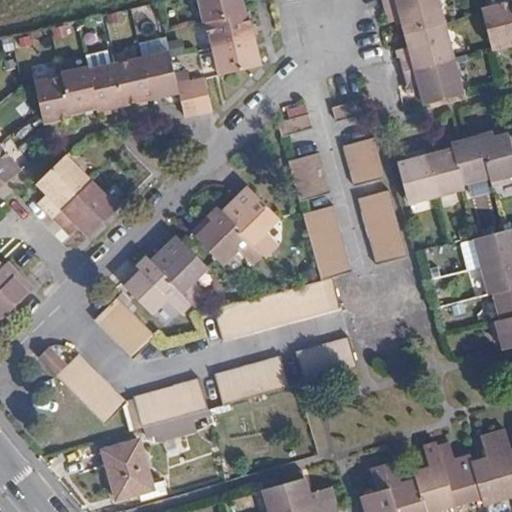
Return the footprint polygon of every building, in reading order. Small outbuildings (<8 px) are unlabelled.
[(249,10),(246,0),(200,0),(205,20),(210,19),(249,10)] [(403,20),(406,34),(445,23),(438,0),(397,0),(386,3),(391,22),(403,20)] [(511,3),(483,9),(493,49),(511,44),(511,3)] [(252,9),(249,10),(210,19),(217,47),(259,38),(252,9)] [(405,72),(455,60),(445,23),(406,34),(409,48),(399,50),(405,72)] [(223,74),(264,64),(259,38),(217,47),(223,74)] [(187,116),(202,113),(195,81),(180,84),(172,51),(145,57),(154,97),(181,91),(187,116)] [(127,104),(154,97),(145,57),(119,63),(127,104)] [(428,106),(465,96),(455,60),(405,72),(411,94),(423,91),(428,106)] [(100,110),(127,104),(119,63),(92,69),(100,107),(100,110)] [(74,113),(100,107),(92,69),(91,66),(65,72),(65,75),(74,113)] [(74,116),(74,113),(65,75),(36,82),(45,123),(74,116)] [(195,81),(202,113),(216,111),(209,78),(195,81)] [(367,115),(364,100),(334,107),(337,122),(367,115)] [(287,109),(289,120),(308,115),(305,105),(287,109)] [(308,115),(289,120),(277,122),(280,138),(312,130),(308,115)] [(492,133),(478,136),(489,175),(492,186),(511,181),(509,176),(511,174),(511,149),(508,134),(494,138),(492,133)] [(489,175),(478,136),(450,143),(452,150),(462,183),(489,175)] [(343,145),(347,160),(378,152),(374,137),(343,145)] [(1,146),(0,146),(0,188),(21,171),(1,146)] [(437,195),(425,156),(424,150),(410,155),(411,160),(397,164),(409,203),(437,195)] [(462,183),(452,150),(425,156),(437,195),(463,189),(462,183)] [(318,152),(291,159),(295,173),(322,166),(318,152)] [(347,160),(351,173),(382,165),(378,152),(347,160)] [(91,236),(119,208),(67,155),(39,182),(49,193),(42,201),(73,233),(82,225),(91,236)] [(382,165),(351,173),(355,188),(386,180),(382,165)] [(322,166),(295,173),(299,186),(326,180),(322,166)] [(326,180),(299,186),(303,201),(330,194),(326,180)] [(248,187),(221,211),(264,251),(268,256),(279,246),(266,232),(280,218),(248,187)] [(358,199),(361,212),(394,204),(390,191),(358,199)] [(361,212),(364,225),(397,217),(394,204),(361,212)] [(264,251),(221,211),(216,206),(191,233),(222,263),(237,249),(251,263),(264,251)] [(333,206),(306,213),(310,227),(337,220),(333,206)] [(310,227),(306,213),(302,214),(305,228),(310,227)] [(364,225),(368,240),(400,231),(397,217),(364,225)] [(337,220),(310,227),(313,239),(340,233),(337,220)] [(511,229),(473,240),(482,269),(511,261),(511,229)] [(368,240),(372,253),(404,245),(400,231),(368,240)] [(340,233),(313,239),(316,252),(317,254),(345,247),(340,233)] [(176,236),(150,261),(194,302),(200,307),(210,296),(194,282),(208,267),(176,236)] [(313,239),(309,240),(313,255),(317,254),(316,252),(313,239)] [(372,253),(374,261),(406,252),(404,245),(372,253)] [(345,247),(317,254),(320,266),(348,259),(345,247)] [(406,252),(374,261),(374,264),(406,256),(406,252)] [(194,302),(150,261),(146,256),(119,283),(149,314),(163,301),(180,316),(194,302)] [(348,259),(320,266),(322,276),(351,268),(348,259)] [(511,261),(482,269),(489,294),(493,293),(511,288),(511,261)] [(0,316),(1,318),(32,289),(9,264),(2,269),(0,271),(0,316)] [(322,276),(320,266),(316,267),(320,281),(333,277),(352,271),(351,268),(322,276)] [(223,301),(235,292),(223,276),(211,285),(223,301)] [(333,277),(320,281),(328,311),(341,307),(333,277)] [(328,311),(320,281),(306,284),(315,315),(328,311)] [(315,315),(306,284),(292,289),(301,319),(315,315)] [(511,288),(493,293),(500,321),(511,317),(511,288)] [(301,319),(292,289),(279,293),(288,322),(301,319)] [(288,322),(279,293),(265,297),(273,326),(288,322)] [(105,326),(127,306),(118,296),(96,317),(105,326)] [(273,326),(265,297),(252,300),(260,330),(273,326)] [(252,300),(240,304),(248,333),(260,330),(252,300)] [(240,304),(226,308),(234,337),(248,333),(240,304)] [(137,317),(127,306),(105,326),(115,337),(137,317)] [(234,337),(226,308),(214,311),(221,341),(234,337)] [(146,326),(137,317),(115,337),(124,347),(146,326)] [(511,317),(500,321),(492,323),(497,340),(501,339),(504,350),(511,347),(511,317)] [(157,337),(146,326),(124,347),(134,358),(157,337)] [(349,336),(336,340),(345,372),(357,368),(355,358),(349,336)] [(345,372),(336,340),(323,344),(331,376),(345,372)] [(331,376),(323,344),(308,348),(317,380),(331,376)] [(55,375),(65,365),(48,346),(37,356),(55,375)] [(317,380),(308,348),(296,351),(305,384),(317,380)] [(79,353),(65,365),(55,375),(64,385),(88,363),(79,353)] [(278,391),(291,388),(282,355),(269,359),(278,391)] [(266,395),(278,391),(269,359),(256,363),(266,395)] [(107,383),(88,363),(64,385),(85,406),(107,383)] [(250,399),(266,395),(256,363),(241,367),(250,399)] [(237,403),(250,399),(241,367),(230,370),(237,403)] [(217,374),(225,406),(227,406),(237,403),(230,370),(217,374)] [(198,414),(209,411),(201,379),(189,382),(198,414)] [(175,386),(184,418),(198,414),(189,382),(175,386)] [(118,394),(107,383),(85,406),(94,416),(118,394)] [(170,422),(178,419),(184,418),(175,386),(162,390),(170,422)] [(162,390),(148,394),(157,425),(170,422),(162,390)] [(127,404),(118,394),(94,416),(103,426),(127,404)] [(136,397),(144,429),(152,427),(157,425),(148,394),(136,397)] [(157,425),(152,427),(156,443),(182,435),(178,419),(170,422),(157,425)] [(511,436),(509,428),(497,432),(511,479),(511,436)] [(511,498),(511,479),(497,432),(483,436),(489,459),(476,463),(486,496),(489,506),(511,498)] [(434,511),(458,505),(442,447),(440,442),(427,446),(433,467),(418,471),(421,479),(430,511),(434,511)] [(152,491),(140,443),(105,451),(118,499),(152,491)] [(486,496),(476,463),(475,455),(458,460),(454,444),(442,447),(458,505),(486,496)] [(430,511),(421,479),(406,483),(400,462),(387,466),(401,511),(430,511)] [(401,511),(387,466),(374,469),(379,490),(367,495),(372,511),(401,511)] [(274,511),(303,511),(338,502),(334,488),(314,493),(306,471),(266,483),(274,511)] [(340,511),(338,502),(303,511),(340,511)]
